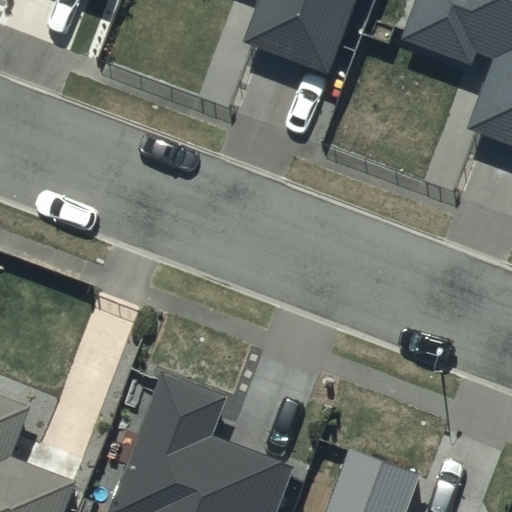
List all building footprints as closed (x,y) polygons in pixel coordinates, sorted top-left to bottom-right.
[(333,85),(363,0),(264,0),(246,54),(333,85)] [(511,155),(511,0),(424,0),(406,50),(474,75),(478,63),(496,69),(470,140),(511,155)] [(229,409),(167,384),(115,511),(285,511),(298,480),(214,446),(229,409)] [(34,418),(0,405),(0,511),(72,511),(80,491),(16,468),(34,418)] [(406,511),(420,477),(350,450),(326,511),(406,511)]
